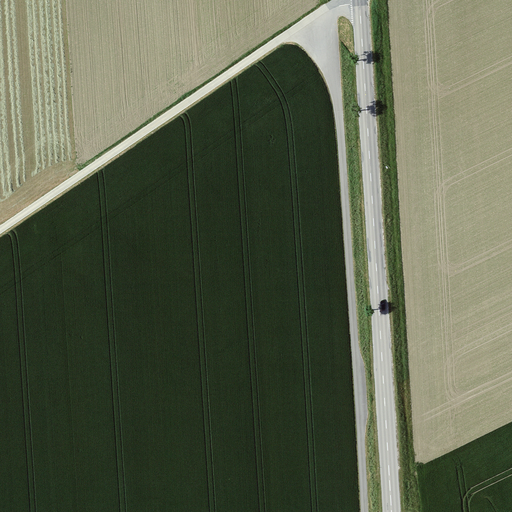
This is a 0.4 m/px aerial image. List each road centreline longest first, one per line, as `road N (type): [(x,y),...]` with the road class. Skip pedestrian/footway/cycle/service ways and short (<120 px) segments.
road 1 (tertiary): [(391,511),(359,0)]
road 2 (track): [(364,511),(331,4)]
road 3 (track): [(0,229),(339,0)]
